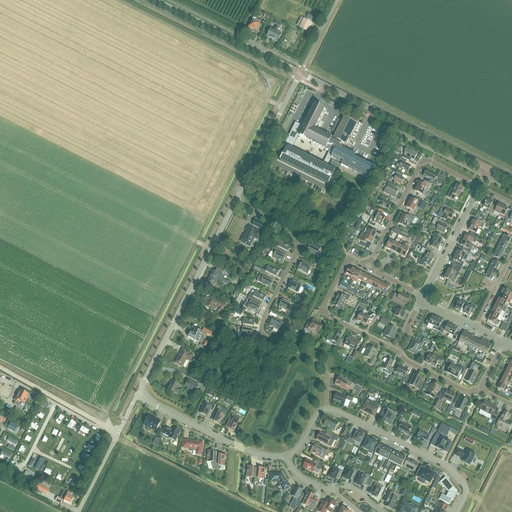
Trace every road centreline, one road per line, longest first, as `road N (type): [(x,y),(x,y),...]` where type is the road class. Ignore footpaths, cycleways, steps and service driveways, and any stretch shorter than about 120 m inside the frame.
road 1 (residential): [(141,394),(239,200)]
road 2 (tertiary): [(486,167),(300,73)]
road 3 (residential): [(366,268),(416,166),(427,160),(478,186)]
road 4 (residential): [(263,335),(297,251),(293,238),(239,200)]
road 5 (tertiary): [(300,73),(155,0)]
road 6 (residential): [(288,459),(224,440),(141,394)]
road 7 (residential): [(392,349),(323,314),(347,259),(366,268)]
road 8 (residential): [(328,410),(446,466),(463,484)]
road 9 (residential): [(239,200),(300,73)]
road 10 (residential): [(421,297),(478,186)]
